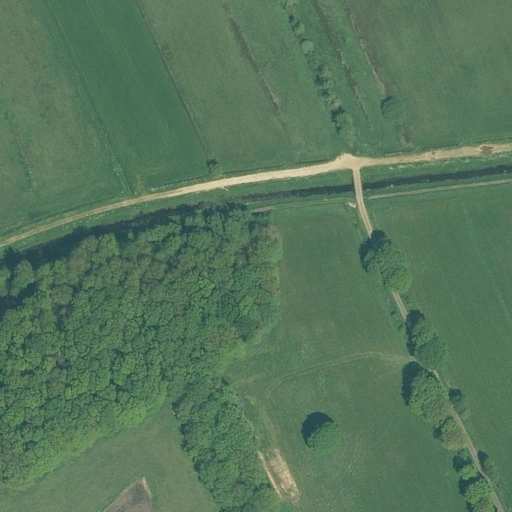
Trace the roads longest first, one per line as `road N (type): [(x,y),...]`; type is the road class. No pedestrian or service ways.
road 1 (unclassified): [(497,511),(380,261),(356,173)]
road 2 (track): [(355,166),(134,205),(0,247)]
road 3 (track): [(511,150),(355,166)]
